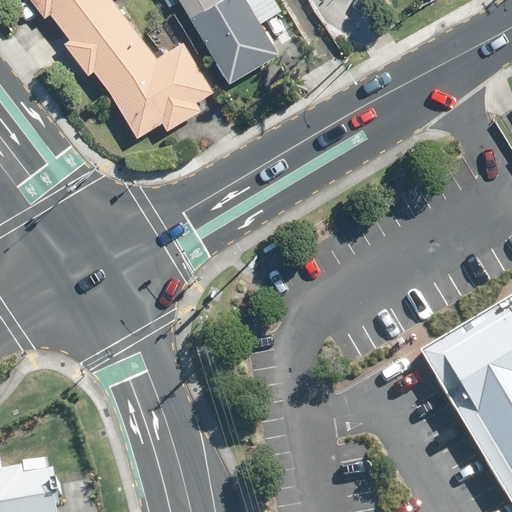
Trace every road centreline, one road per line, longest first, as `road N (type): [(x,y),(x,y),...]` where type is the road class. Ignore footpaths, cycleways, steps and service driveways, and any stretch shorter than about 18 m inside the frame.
road 1 (residential): [(84,255),(319,136),(511,24)]
road 2 (secondary): [(84,255),(128,343),(182,511)]
road 3 (secondary): [(0,125),(84,255)]
